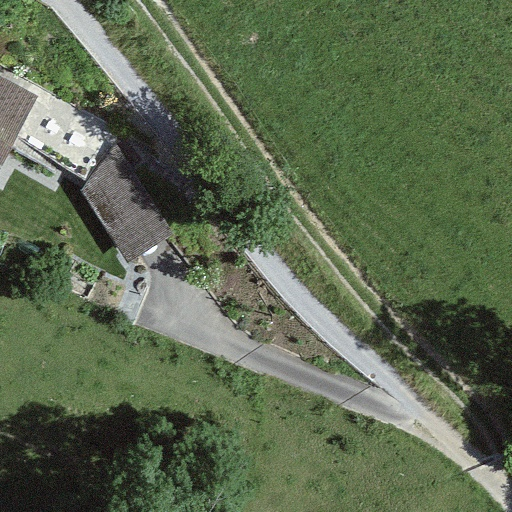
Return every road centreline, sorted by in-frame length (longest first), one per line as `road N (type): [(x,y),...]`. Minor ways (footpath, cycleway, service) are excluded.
road 1 (track): [(511,496),(257,256),(69,0)]
road 2 (track): [(149,0),(310,226),(499,430),(508,491)]
